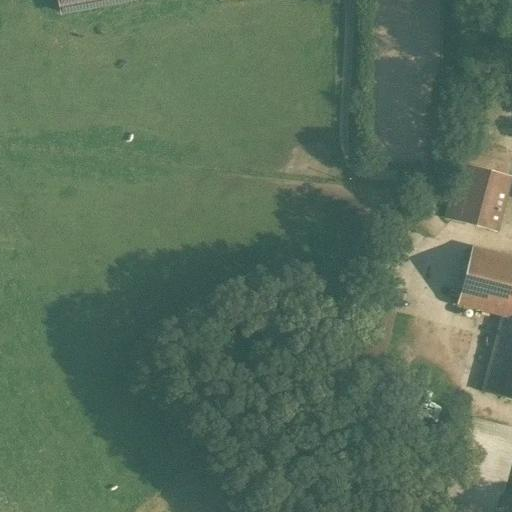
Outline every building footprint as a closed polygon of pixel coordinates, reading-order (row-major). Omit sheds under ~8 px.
[(59,0),(62,14),(135,0),(59,0)] [(507,175),(464,163),(450,215),(493,227),(507,175)] [(511,261),(468,249),(453,303),(511,318),(511,331),(511,333),(496,329),(479,392),(511,401),(511,261)] [(389,311),(360,302),(337,379),(367,388),(389,311)] [(496,511),(511,450),(511,429),(464,418),(462,426),(440,511),(496,511)]
